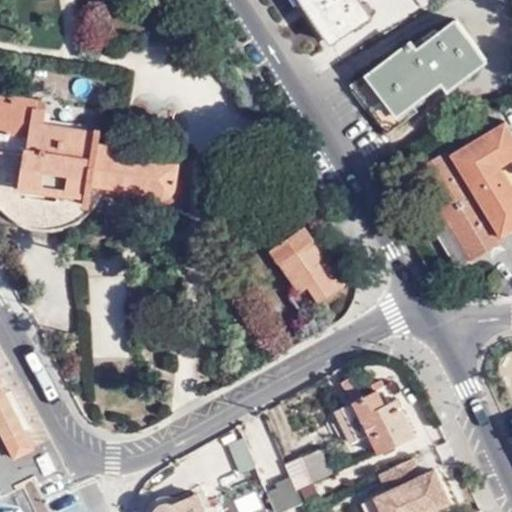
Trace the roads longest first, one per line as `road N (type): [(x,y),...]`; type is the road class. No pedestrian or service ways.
road 1 (residential): [(427,309),(125,460),(95,456),(64,430)]
road 2 (primary): [(427,309),(307,98),(240,0)]
road 3 (primary): [(511,478),(443,340)]
road 4 (residential): [(64,430),(0,316)]
